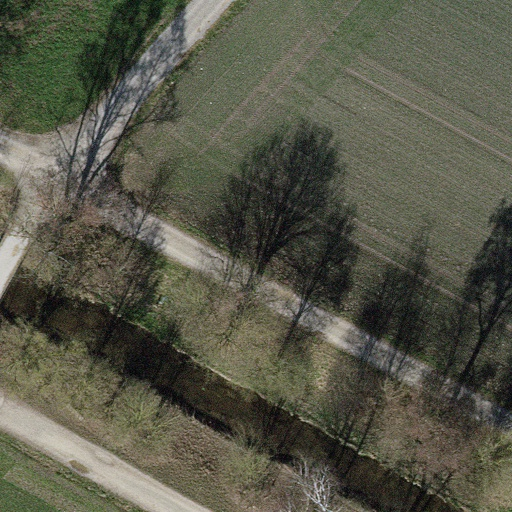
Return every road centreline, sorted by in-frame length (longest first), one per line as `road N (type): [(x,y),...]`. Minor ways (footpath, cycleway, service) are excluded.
road 1 (track): [(511,429),(56,177)]
road 2 (track): [(215,0),(56,177)]
road 3 (track): [(0,406),(190,511)]
